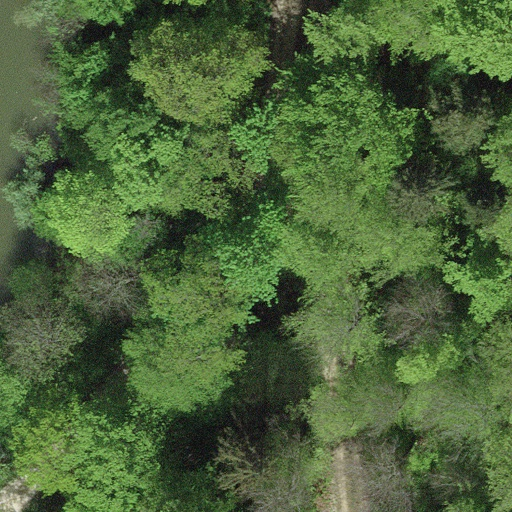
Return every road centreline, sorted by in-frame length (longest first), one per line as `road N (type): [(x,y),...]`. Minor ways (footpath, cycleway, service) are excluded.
road 1 (track): [(284,0),(250,184),(135,379),(17,511)]
road 2 (track): [(312,0),(354,511)]
